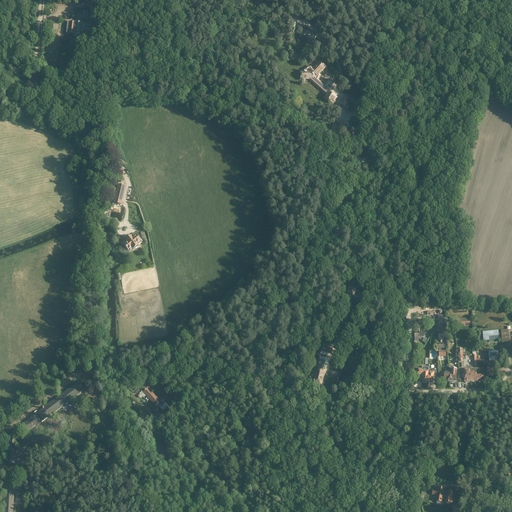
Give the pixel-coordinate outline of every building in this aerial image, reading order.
[(94,14),(82,13),(81,20),(88,21),(93,21),(94,14)] [(318,21),(314,27),(318,29),(317,30),(322,33),(326,26),(321,23),(321,22),(318,21)] [(70,22),(68,22),(67,26),(68,26),(67,34),(73,35),(73,38),(92,40),(93,31),(86,31),(87,25),(81,25),(81,23),(70,22)] [(301,32),(301,34),(305,36),(308,38),(307,40),(313,43),(316,38),(315,37),(316,34),(312,32),(311,33),(305,30),(304,31),(302,30),(301,32)] [(315,78),(325,67),(319,63),(314,69),(312,67),(310,66),(309,66),(308,66),(307,67),(306,68),(305,68),(305,69),(305,70),(305,72),(304,72),(300,72),(301,79),(309,79),(327,95),(325,99),(326,100),(326,101),(328,103),(330,103),(332,104),(336,98),(333,96),(334,95),(335,93),(334,92),(337,85),(330,79),(324,86),(315,78)] [(348,101),(351,96),(347,94),(345,96),(342,102),(344,103),(342,106),(348,109),(351,103),(348,101)] [(121,204),(125,186),(119,185),(118,189),(117,188),(114,203),(121,204)] [(128,243),(125,245),(126,248),(127,249),(129,251),(132,248),(134,249),(138,247),(138,244),(141,242),(137,236),(136,236),(135,235),(132,238),(132,237),(127,241),(128,243)] [(349,287),(347,294),(354,296),(355,294),(359,295),(361,289),(358,288),(359,287),(357,286),(357,288),(355,287),(353,289),(349,287)] [(431,332),(431,337),(434,337),(434,334),(438,334),(439,340),(445,340),(445,332),(444,332),(444,330),(445,330),(444,326),(444,319),(444,315),(437,315),(437,320),(435,320),(436,332),(434,333),(433,332),(431,332)] [(498,331),(483,332),(484,341),(489,340),(489,337),(498,336),(498,339),(499,339),(502,339),(502,343),(508,343),(508,339),(509,339),(508,333),(507,333),(507,330),(501,331),(501,334),(499,335),(499,334),(498,331)] [(332,348),(323,345),(321,351),(322,351),(321,355),(326,356),(327,356),(328,356),(329,355),(330,354),(330,353),(330,354),(332,348)] [(498,360),(498,352),(488,353),(489,361),(498,360)] [(325,359),(319,357),(319,361),(318,361),(317,365),(317,364),(316,368),(316,369),(317,369),(314,383),(315,384),(316,385),(319,385),(320,385),(321,385),(323,377),(324,377),(325,373),(328,362),(328,361),(327,360),(326,359),(325,359)] [(429,372),(429,367),(423,366),(422,369),(418,368),(416,375),(422,376),(422,382),(427,383),(428,372),(429,372)] [(470,382),(470,373),(476,372),(476,369),(464,370),(464,382),(465,382),(465,383),(470,383),(470,382)] [(428,372),(427,383),(433,384),(434,376),(437,376),(438,370),(434,370),(434,372),(429,372),(428,372)] [(476,375),(476,372),(470,373),(470,382),(477,381),(476,380),(484,380),(484,375),(476,375)] [(32,419),(24,425),(29,431),(37,425),(38,426),(42,423),(39,418),(40,417),(44,421),(85,391),(79,382),(38,413),(37,411),(30,416),(32,419)] [(147,385),(141,391),(149,398),(152,395),(153,394),(152,393),(151,391),(149,389),(148,389),(150,388),(147,385)] [(152,395),(149,398),(151,401),(152,402),(156,406),(157,405),(163,412),(168,407),(163,401),(162,400),(160,401),(159,401),(153,394),(152,395)] [(188,398),(186,396),(177,402),(180,406),(188,400),(187,399),(188,398)] [(213,427),(205,434),(209,439),(217,432),(213,427)] [(12,431),(6,463),(14,465),(15,462),(15,459),(13,458),(18,432),(12,431)] [(194,437),(191,433),(190,432),(185,435),(190,441),(194,437)] [(196,452),(202,447),(198,442),(192,447),(196,452)] [(485,471),(485,480),(497,481),(497,472),(485,471)] [(12,511),(15,474),(5,473),(5,480),(4,480),(4,482),(5,482),(2,511),(12,511)] [(435,496),(434,502),(436,502),(435,502),(436,503),(438,504),(439,503),(441,503),(441,500),(443,500),(443,502),(451,504),(452,499),(450,499),(452,492),(445,491),(445,492),(443,491),(443,489),(436,487),(436,491),(432,490),(431,495),(435,496)]
